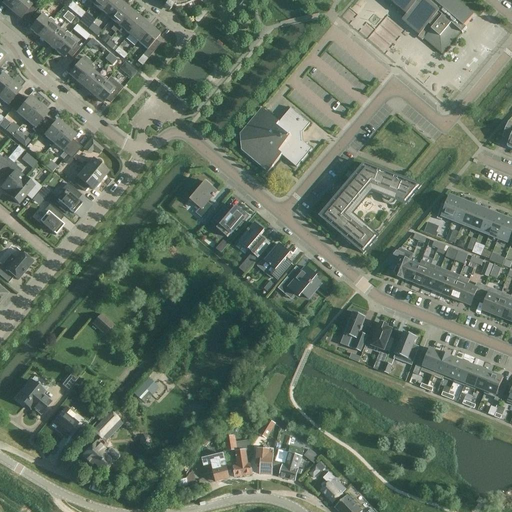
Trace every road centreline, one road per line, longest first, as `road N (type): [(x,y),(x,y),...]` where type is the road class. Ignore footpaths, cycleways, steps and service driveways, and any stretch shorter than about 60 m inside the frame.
road 1 (residential): [(280,215),(391,85),(445,127),(511,48)]
road 2 (residential): [(511,350),(377,297),(280,215)]
road 3 (residential): [(141,151),(31,72),(0,30)]
road 4 (residential): [(280,215),(185,133),(174,131),(141,151)]
road 5 (residential): [(141,151),(55,260)]
road 6 (unclassified): [(118,511),(54,490),(0,457)]
road 7 (unclassified): [(299,511),(259,497),(180,511)]
